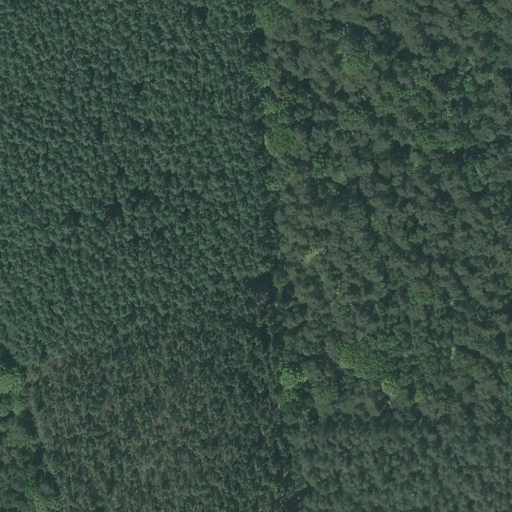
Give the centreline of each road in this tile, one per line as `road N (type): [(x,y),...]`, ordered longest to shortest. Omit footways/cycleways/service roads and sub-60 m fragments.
road 1 (track): [(0,299),(64,511)]
road 2 (track): [(291,400),(511,412)]
